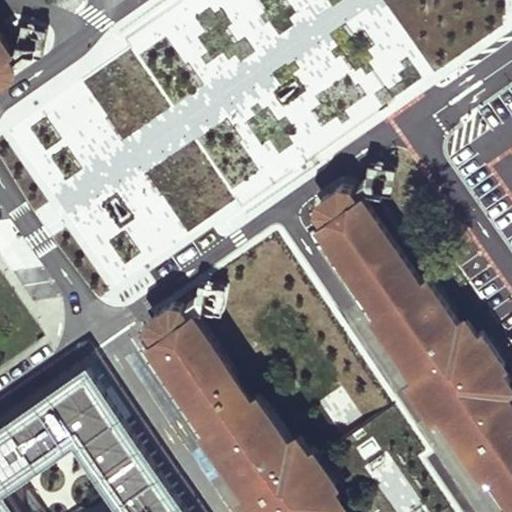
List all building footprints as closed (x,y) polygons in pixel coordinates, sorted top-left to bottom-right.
[(91,7),(86,0),(59,0),(73,18),(79,19),(88,12),(91,7)] [(0,76),(9,71),(14,56),(8,48),(8,45),(0,33),(0,76)] [(320,194),(318,202),(325,213),(323,214),(381,299),(375,303),(418,367),(415,369),(411,372),(417,381),(424,390),(430,399),(434,406),(437,404),(442,401),(485,464),(491,460),(511,490),(511,399),(500,381),(506,376),(463,314),(457,318),(424,271),(418,276),(360,190),(357,191),(351,182),(337,180),(322,192),(320,194)] [(333,478),(317,454),(312,446),(300,452),(290,436),(255,387),(250,391),(193,307),(190,308),(182,296),(168,299),(153,309),(150,318),(159,330),(156,332),(214,416),(208,421),(251,485),(243,490),(254,506),(258,511),(341,511),(333,500),(339,497),(327,482),(333,478)] [(190,511),(188,508),(89,364),(0,423),(0,482),(80,427),(123,490),(115,495),(113,510),(111,511),(20,511),(5,490),(0,493),(0,511),(190,511)]
